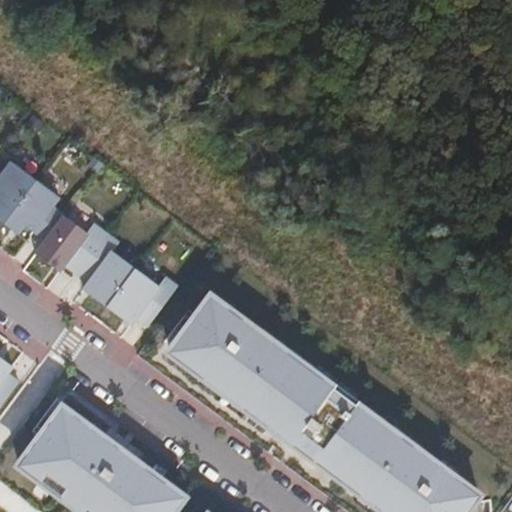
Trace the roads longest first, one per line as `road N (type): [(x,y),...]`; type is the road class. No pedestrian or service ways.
road 1 (unknown): [(511,441),(265,244),(0,63)]
road 2 (residential): [(292,511),(0,295)]
